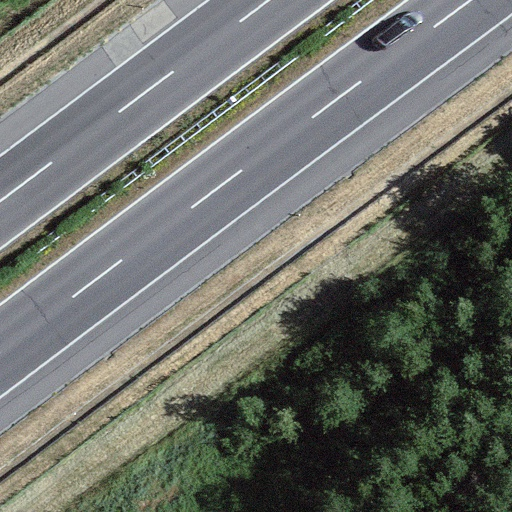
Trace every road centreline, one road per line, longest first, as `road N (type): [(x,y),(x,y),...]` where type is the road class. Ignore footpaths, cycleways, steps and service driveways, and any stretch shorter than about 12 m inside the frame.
road 1 (motorway): [(0,352),(471,0)]
road 2 (motorway): [(269,0),(0,202)]
